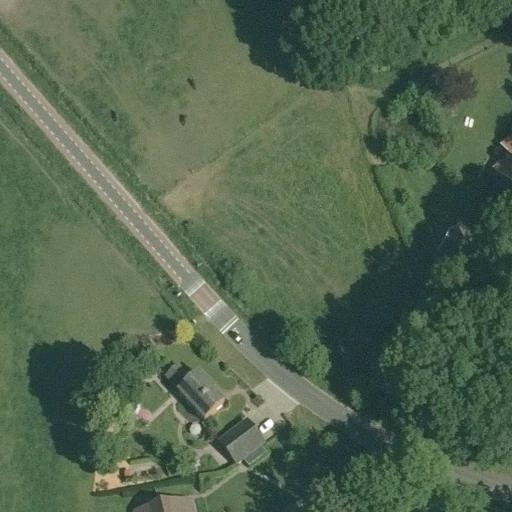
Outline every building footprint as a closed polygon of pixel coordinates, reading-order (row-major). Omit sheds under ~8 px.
[(511,158),(494,173),(511,192),(511,158)] [(438,254),(465,276),(490,246),(463,224),(438,254)] [(178,369),(175,372),(167,379),(179,393),(178,394),(204,424),(223,407),(213,395),(215,392),(200,375),(190,383),(178,369)] [(220,444),(236,466),(243,461),(261,448),(264,446),(247,424),(220,444)] [(261,448),(243,461),(248,468),(266,455),(261,448)] [(147,511),(193,511),(190,500),(147,511)]
